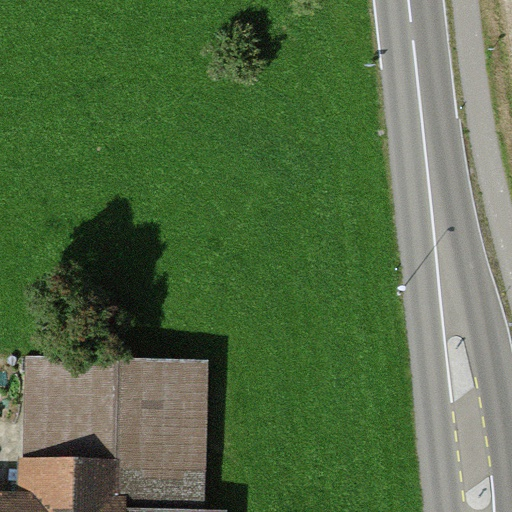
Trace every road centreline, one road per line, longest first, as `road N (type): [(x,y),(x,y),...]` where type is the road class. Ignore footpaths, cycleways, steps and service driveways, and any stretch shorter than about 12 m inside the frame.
road 1 (secondary): [(437,234),(428,348),(450,511)]
road 2 (secondary): [(511,479),(491,344),(437,234)]
road 3 (secondary): [(437,234),(410,0)]
